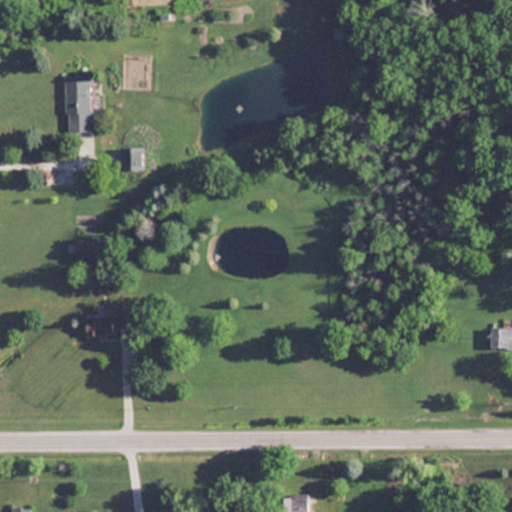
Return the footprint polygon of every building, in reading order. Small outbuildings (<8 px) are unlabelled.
[(65,73),(66,130),(92,130),(91,73),(65,73)] [(120,148),(120,168),(140,168),(140,148),(120,148)] [(97,238),(74,238),(74,257),(97,257),(97,238)] [(113,335),(113,324),(125,323),(125,308),(116,308),(116,319),(93,320),(93,326),(86,326),(86,336),(113,335)] [(281,511),(307,511),(307,494),(282,494),(281,511)]
